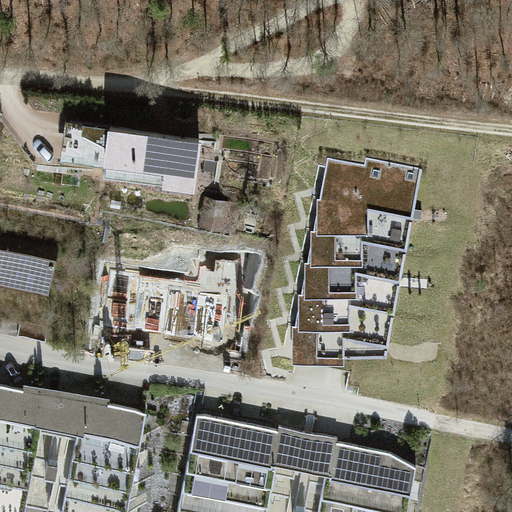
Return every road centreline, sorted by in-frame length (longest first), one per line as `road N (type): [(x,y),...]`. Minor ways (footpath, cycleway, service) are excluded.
road 1 (track): [(0,350),(263,385),(511,443)]
road 2 (track): [(511,134),(111,73)]
road 3 (track): [(365,0),(337,59),(276,68),(187,60)]
road 4 (track): [(151,78),(305,0)]
